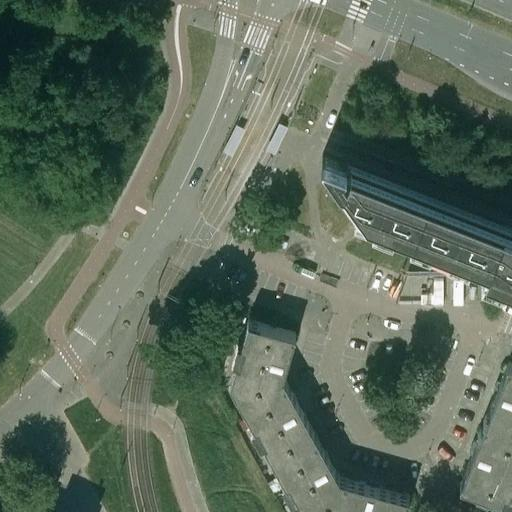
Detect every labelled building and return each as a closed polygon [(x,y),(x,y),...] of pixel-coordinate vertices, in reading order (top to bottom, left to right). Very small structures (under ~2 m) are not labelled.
[(511,227),(323,152),(322,154),(340,179),(344,181),(367,213),(489,261),(486,269),(511,279),(511,227)] [(279,233),(283,223),(278,221),(274,231),(279,233)] [(295,330),(248,317),(241,340),(245,341),(242,350),(238,349),(230,379),(244,403),(287,380),(283,373),(286,363),(288,364),(292,352),(289,351),(295,330)] [(495,391),(488,410),(486,409),(483,417),(485,418),(484,421),(511,432),(511,360),(508,359),(500,380),(497,379),(493,390),(495,391)] [(287,380),(244,403),(254,423),(258,421),(263,429),(259,431),(275,460),(318,437),(302,408),(305,407),(299,396),(296,397),(287,380)] [(511,483),(511,432),(484,421),(482,424),(480,423),(477,431),(479,432),(476,440),(473,439),(469,450),(472,452),(459,482),(476,489),(475,491),(487,496),(488,494),(505,500),(506,498),(510,499),(511,494),(511,492),(509,491),(511,483)] [(318,437),(275,460),(286,480),(289,478),(294,486),(291,488),(304,511),(335,511),(347,476),(339,473),(334,465),(336,463),(331,453),(328,454),(318,437)] [(366,481),(347,476),(335,511),(404,511),(409,493),(377,484),(378,482),(367,478),(366,481)]
